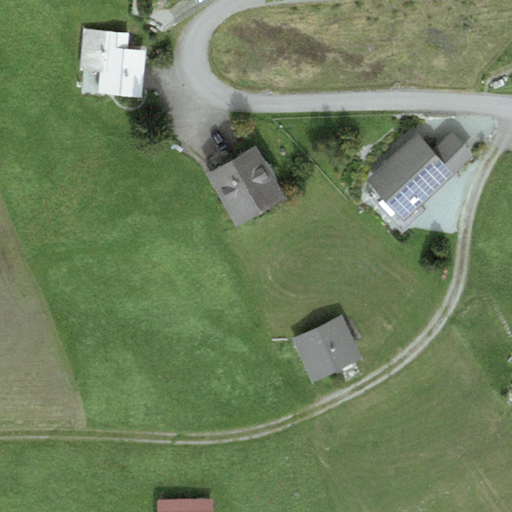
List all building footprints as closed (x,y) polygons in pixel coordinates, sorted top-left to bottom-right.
[(129,33),(81,29),(78,71),(99,73),(97,92),(140,96),(144,51),(127,49),(129,33)] [(417,132),(367,179),(404,219),(474,155),(452,132),(433,149),(417,132)] [(255,145),(205,174),(236,227),(286,198),(255,145)] [(342,314),(290,338),(312,384),(363,360),(342,314)] [(212,511),(213,499),(156,500),(156,511),(212,511)]
